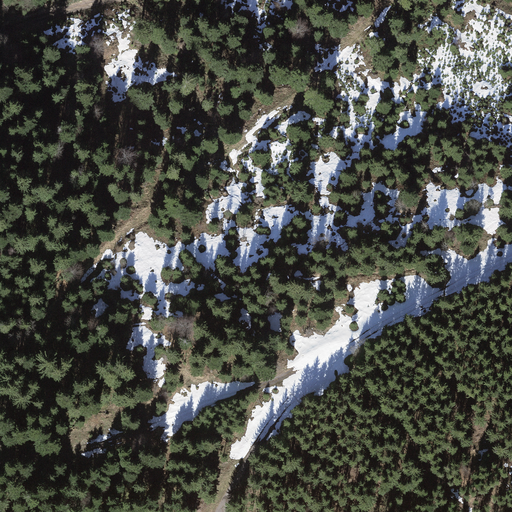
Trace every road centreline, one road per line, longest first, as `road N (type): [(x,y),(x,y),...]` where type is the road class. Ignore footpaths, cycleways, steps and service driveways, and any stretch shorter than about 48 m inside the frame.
road 1 (track): [(511,256),(377,323),(322,368),(220,511)]
road 2 (track): [(322,368),(294,369),(126,437),(0,459)]
